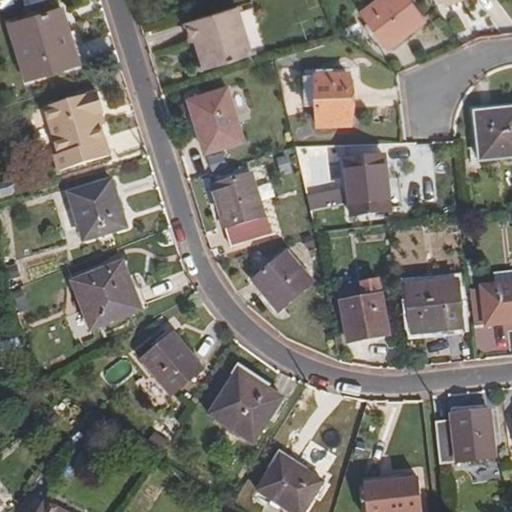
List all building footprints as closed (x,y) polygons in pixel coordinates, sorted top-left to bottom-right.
[(380,0),(361,14),(388,48),(426,18),(411,0),(380,0)] [(208,67),(250,54),(235,5),(184,20),(190,40),(197,38),(200,50),(203,50),(208,67)] [(24,77),(74,63),(58,8),(9,22),(24,77)] [(313,124),(347,122),(346,105),(349,101),(348,91),(344,89),(344,75),(310,77),(312,106),(313,124)] [(302,107),(312,106),(310,77),(300,78),(302,107)] [(203,154),(242,142),(226,89),(187,100),(203,154)] [(95,91),(42,106),(56,153),(51,154),(56,170),(108,153),(95,114),(101,112),(95,91)] [(477,161),(511,158),(511,111),(472,116),(477,161)] [(350,215),(387,211),(382,163),(344,167),(350,215)] [(227,241),(265,229),(249,171),(210,183),(227,241)] [(83,239),(126,225),(111,180),(69,193),(83,239)] [(324,191),(305,196),(308,211),(328,206),(324,191)] [(265,288),(281,304),(309,278),(282,249),(249,279),(260,292),(265,288)] [(73,283),(93,330),(142,308),(122,262),(73,283)] [(411,329),(460,323),(455,277),(405,282),(411,329)] [(351,340),(389,332),(377,279),(339,288),(351,340)] [(511,316),(511,279),(481,283),(468,284),(473,321),(511,316)] [(260,292),(275,309),(281,304),(265,288),(260,292)] [(142,358),(171,393),(201,365),(172,332),(142,358)] [(239,370),(266,388),(268,384),(242,365),(239,370)] [(212,410),(254,438),(284,394),(268,384),(266,388),(239,370),(212,410)] [(439,459),(493,452),(487,405),(449,409),(450,415),(435,416),(439,459)] [(257,482),(299,510),(321,476),(279,449),(257,482)] [(361,511),(408,511),(419,510),(414,473),(358,481),(361,511)] [(69,511),(39,496),(30,511),(69,511)]
